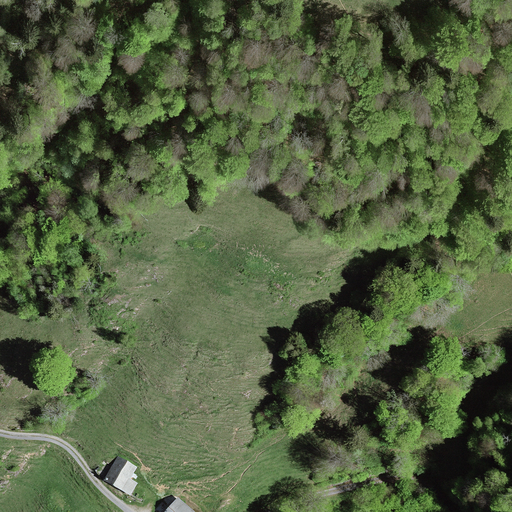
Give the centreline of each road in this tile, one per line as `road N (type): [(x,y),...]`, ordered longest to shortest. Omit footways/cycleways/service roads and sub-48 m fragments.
road 1 (track): [(284,511),(392,479),(423,483),(447,511)]
road 2 (track): [(0,432),(65,444),(133,511)]
